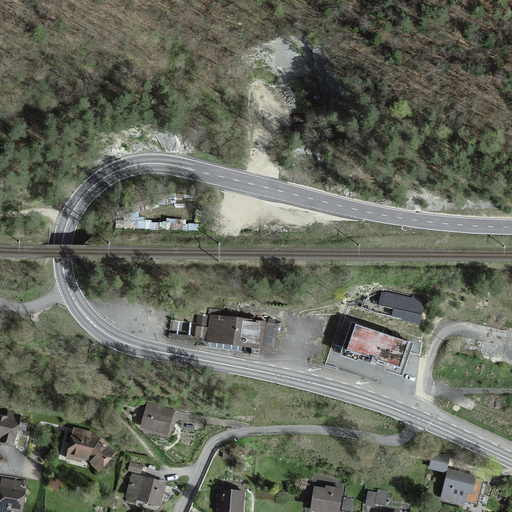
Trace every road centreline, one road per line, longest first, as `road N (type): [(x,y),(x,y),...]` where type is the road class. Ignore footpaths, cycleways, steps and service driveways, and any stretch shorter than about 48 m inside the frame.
road 1 (primary): [(422,419),(316,383),(108,335),(86,317),(64,277),(69,217),(104,177),(155,163),(379,214),(511,226)]
road 2 (residential): [(179,511),(211,446),(232,434),(397,441),(422,419)]
